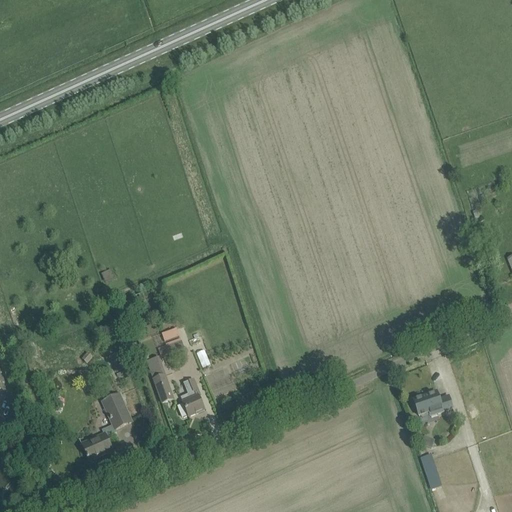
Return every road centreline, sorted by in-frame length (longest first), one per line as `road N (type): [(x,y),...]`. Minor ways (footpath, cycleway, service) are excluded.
road 1 (unclassified): [(71,511),(511,310)]
road 2 (secondary): [(0,120),(265,0)]
road 3 (unknown): [(436,344),(488,508)]
